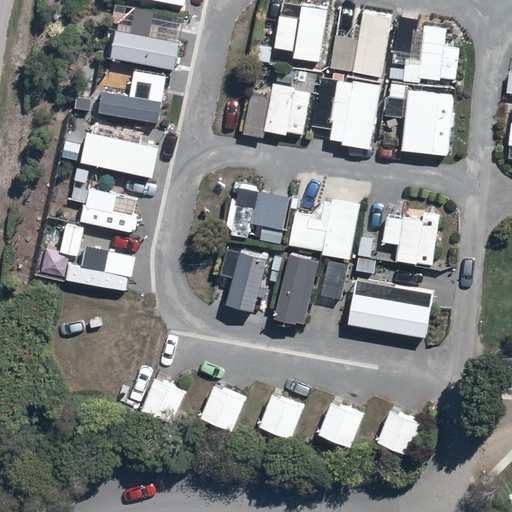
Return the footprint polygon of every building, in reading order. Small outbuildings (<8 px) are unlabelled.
[(261,0),(258,32),(262,33),(260,47),(275,49),(277,34),(280,35),(284,0),(261,0)] [(96,52),(93,66),(121,71),(123,55),(177,64),(186,15),(116,3),(107,54),(96,52)] [(285,24),(285,49),(301,50),(301,60),(331,61),(330,65),(383,73),(392,10),(362,6),(358,34),(336,31),(336,4),(306,3),(305,25),(285,24)] [(395,11),(391,48),(415,51),(420,14),(395,11)] [(447,21),(424,22),(423,57),(404,57),(403,62),(392,62),(392,74),(459,75),(459,43),(447,43),(447,21)] [(98,111),(117,113),(114,128),(137,132),(139,117),(162,120),(170,67),(134,62),(130,88),(102,84),(98,111)] [(320,107),(317,131),(346,136),(345,141),(369,145),(379,79),(338,73),(334,95),(348,97),(346,111),(320,107)] [(245,91),(240,128),(266,132),(267,125),(304,131),(311,86),(272,80),(272,84),(262,83),(260,94),(245,91)] [(455,91),(411,85),(402,147),(447,153),(455,91)] [(234,177),(225,230),(250,233),(252,219),(263,221),(261,237),(282,240),(284,223),(289,224),(294,194),(258,188),(259,181),(234,177)] [(298,212),(292,239),(325,247),(324,253),(348,258),(361,200),(330,193),(324,218),(298,212)] [(423,217),(389,211),(384,238),(401,241),(398,257),(415,260),(423,217)] [(74,246),(70,276),(127,286),(133,257),(74,246)] [(268,256),(240,249),(227,298),(255,305),(268,256)] [(289,250),(276,314),(309,321),(323,257),(289,250)] [(328,261),(322,292),(344,296),(349,264),(328,261)] [(355,278),(348,318),(425,331),(432,291),(355,278)] [(158,371),(143,404),(170,418),(187,386),(158,371)] [(213,382),(200,413),(234,426),(246,396),(213,382)] [(273,391),(262,421),(294,433),(305,403),(273,391)] [(333,397),(319,429),(353,444),(367,411),(333,397)] [(391,404),(377,438),(409,451),(423,417),(391,404)]
